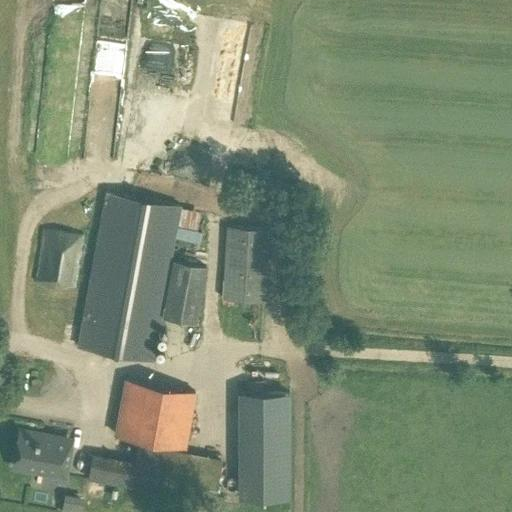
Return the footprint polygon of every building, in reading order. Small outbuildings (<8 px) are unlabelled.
[(154,359),(161,316),(172,258),(178,226),(181,207),(181,206),(106,191),(77,345),(154,359)] [(181,207),(178,226),(197,229),(200,210),(181,207)] [(226,225),(221,299),(265,300),(269,227),(226,225)] [(172,258),(161,316),(196,322),(207,264),(172,258)] [(187,447),(197,391),(125,378),(114,434),(187,447)] [(69,441),(21,433),(16,467),(49,472),(50,467),(66,469),(69,441)] [(91,453),(87,479),(236,504),(244,462),(138,442),(134,461),(91,453)]
